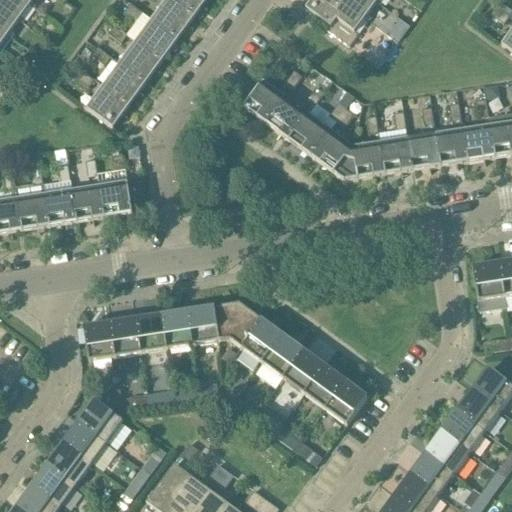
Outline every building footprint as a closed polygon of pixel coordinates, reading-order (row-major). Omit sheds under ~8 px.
[(6,0),(0,0),(0,11),(2,9),(22,23),(33,8),(21,0),(8,0),(8,1),(6,0)] [(6,0),(8,1),(8,0),(21,0),(33,8),(38,0),(6,0)] [(170,0),(154,23),(180,42),(197,20),(170,0)] [(170,0),(197,20),(211,0),(170,0)] [(315,0),(307,11),(328,27),(334,19),(342,26),(348,30),(353,34),(357,37),(357,35),(368,21),(349,7),(344,15),(323,0),(315,0)] [(323,0),(344,15),(349,7),(368,21),(379,6),(371,0),(323,0)] [(132,7),(126,15),(140,25),(146,17),(132,7)] [(0,30),(11,38),(22,23),(2,9),(0,11),(0,30)] [(498,9),(491,18),(505,28),(511,19),(498,9)] [(334,19),(328,27),(325,31),(333,37),(342,26),(334,19)] [(154,23),(137,45),(164,65),(180,42),(154,23)] [(342,26),(333,37),(339,41),(348,30),(342,26)] [(116,28),(110,37),(124,47),(130,39),(116,28)] [(0,52),(11,38),(0,30),(0,52)] [(348,30),(339,41),(345,46),(353,34),(348,30)] [(345,46),(351,50),(359,39),(357,37),(353,34),(345,46)] [(511,55),(511,34),(502,48),(511,55)] [(148,87),(164,65),(137,45),(121,68),(148,87)] [(100,51),(94,59),(108,69),(114,61),(100,51)] [(121,68),(105,90),(132,109),(148,87),(121,68)] [(83,73),(77,82),(91,92),(97,83),(83,73)] [(296,73),(285,87),(294,93),(304,79),(296,73)] [(268,128),(288,101),(265,84),(245,111),(268,128)] [(501,95),(500,88),(487,90),(489,103),(496,102),(501,95)] [(115,132),(132,109),(105,90),(88,113),(115,132)] [(318,90),(308,104),(316,110),(326,96),(318,90)] [(268,128),(291,145),(310,118),(288,101),(268,128)] [(488,103),(478,104),(480,121),(491,119),(488,103)] [(338,126),(348,112),(340,106),(330,120),(338,126)] [(460,107),(451,108),(453,125),(463,124),(460,107)] [(434,111),(423,113),(426,130),(436,128),(434,111)] [(348,112),(338,126),(346,132),(356,118),(348,112)] [(405,116),(395,117),(397,134),(407,132),(405,116)] [(313,160),(332,134),(310,118),(291,145),(313,160)] [(511,118),(490,122),(492,129),(497,162),(511,159),(511,118)] [(378,120),(367,121),(370,138),(381,136),(378,120)] [(492,129),(465,133),(470,166),(497,162),(492,129)] [(465,133),(437,137),(442,171),(470,166),(465,133)] [(313,160),(335,177),(345,163),(351,164),(355,150),(332,134),(313,160)] [(442,171),(437,137),(409,142),(415,175),(442,171)] [(387,179),(415,175),(409,142),(381,146),(387,179)] [(381,146),(355,150),(351,164),(345,163),(335,177),(346,185),(387,179),(381,146)] [(125,159),(114,161),(117,178),(127,176),(125,159)] [(97,164),(87,165),(90,182),(100,180),(97,164)] [(70,168),(59,169),(62,186),(72,184),(73,184),(70,168)] [(43,172),(32,174),(35,190),(45,189),(43,172)] [(15,176),(5,178),(7,195),(18,193),(15,176)] [(45,189),(52,232),(79,227),(74,194),(72,184),(62,186),(45,189)] [(101,189),(107,223),(134,219),(129,185),(101,189)] [(35,190),(18,193),(19,203),(24,236),(52,232),(45,189),(35,190)] [(101,189),(74,194),(79,227),(107,223),(101,189)] [(0,239),(24,236),(19,203),(0,205),(0,239)] [(511,264),(501,266),(506,300),(511,299),(511,264)] [(508,311),(506,300),(501,266),(474,270),(480,304),(481,315),(508,311)] [(240,306),(215,311),(220,345),(231,343),(243,351),(263,323),(240,306)] [(194,349),(220,345),(215,311),(189,315),(194,349)] [(189,315),(163,319),(168,353),(194,349),(189,315)] [(143,357),(168,353),(163,319),(137,323),(143,357)] [(137,323),(112,327),(117,361),(143,357),(137,323)] [(263,323),(243,351),(263,366),(284,338),(263,323)] [(85,331),(77,332),(80,347),(87,346),(90,365),(117,361),(112,327),(85,331)] [(305,354),(284,338),(263,366),(255,377),(277,393),(285,382),(305,354)] [(502,341),(485,344),(487,355),(504,352),(502,341)] [(305,354),(285,382),(306,397),(326,369),(305,354)] [(347,385),(326,369),(306,397),(327,413),(347,385)] [(474,394),(502,414),(511,400),(511,387),(490,372),(474,394)] [(200,390),(202,400),(218,397),(215,379),(199,382),(200,390)] [(368,401),(347,385),(327,413),(348,428),(368,401)] [(243,394),(235,388),(224,402),(233,408),(243,394)] [(192,390),(175,393),(177,404),(193,401),(192,390)] [(121,391),(112,392),(115,414),(124,412),(123,403),(121,391)] [(166,394),(149,397),(151,408),(168,405),(166,394)] [(458,415),(486,436),(502,414),(474,394),(458,415)] [(140,399),(123,401),(123,403),(125,412),(141,410),(140,399)] [(248,404),(241,413),(255,423),(261,414),(248,404)] [(96,405),(80,426),(109,447),(124,426),(96,405)] [(443,436),(471,457),(486,436),(458,415),(443,436)] [(268,419),(261,428),(275,438),(282,429),(268,419)] [(80,426),(65,447),(93,468),(109,447),(80,426)] [(289,435),(283,444),(297,454),(303,445),(289,435)] [(427,457),(455,478),(471,457),(443,436),(427,457)] [(65,447),(49,468),(78,489),(93,468),(65,447)] [(190,447),(180,460),(188,466),(198,453),(190,447)] [(157,450),(147,464),(156,471),(166,457),(157,450)] [(311,451),(304,460),(318,470),(323,462),(325,461),(311,451)] [(511,454),(502,468),(511,475),(511,473),(511,454)] [(412,478),(440,499),(455,478),(427,457),(412,478)] [(49,468),(34,489),(62,510),(78,489),(49,468)] [(147,506),(155,511),(171,511),(194,482),(175,468),(147,506)] [(209,481),(217,486),(226,473),(219,468),(209,481)] [(142,471),(132,485),(141,491),(151,478),(142,471)] [(225,492),(234,479),(226,473),(217,486),(225,492)] [(497,476),(487,489),(496,496),(506,482),(497,476)] [(396,500),(412,511),(430,511),(440,499),(412,478),(396,500)] [(171,511),(198,511),(212,494),(194,481),(171,511)] [(34,489),(18,511),(20,511),(60,511),(62,510),(34,489)] [(127,492),(116,506),(124,511),(125,511),(135,499),(127,492)] [(212,494),(198,511),(225,511),(229,507),(212,494)] [(245,507),(252,511),(262,499),(254,494),(245,507)] [(481,497),(471,511),(473,511),(483,511),(490,503),(481,497)] [(262,499),(252,511),(279,511),(269,505),(262,499)] [(386,511),(412,511),(396,500),(386,511)]
